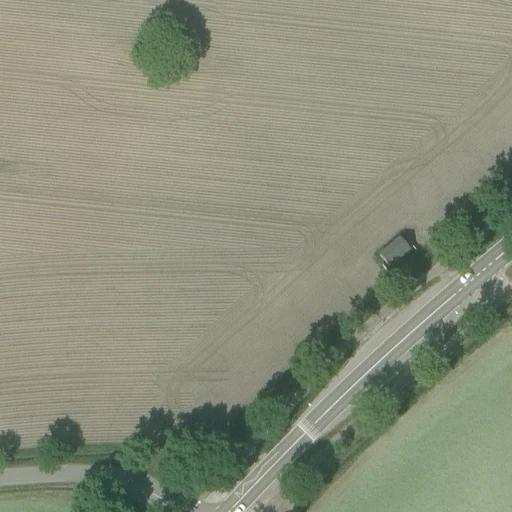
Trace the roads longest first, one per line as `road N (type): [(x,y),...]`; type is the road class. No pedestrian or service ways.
road 1 (tertiary): [(232,511),(511,243)]
road 2 (unclassified): [(0,481),(101,477),(145,489),(177,511)]
